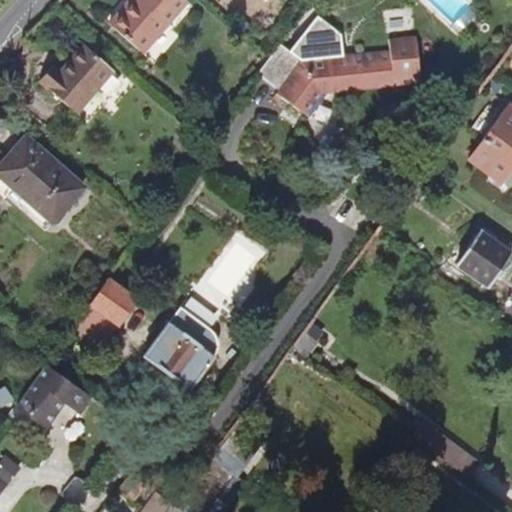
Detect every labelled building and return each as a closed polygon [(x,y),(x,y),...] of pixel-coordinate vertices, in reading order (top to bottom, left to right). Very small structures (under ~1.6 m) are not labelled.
[(129,0),(109,24),(140,51),(164,23),(167,25),(187,2),(185,0),(129,0)] [(316,17),(290,52),(280,45),(258,74),(279,90),(273,100),(278,104),(283,98),(306,116),(307,115),(310,116),(327,94),(421,84),(416,37),(389,40),(390,51),(343,56),(341,35),(316,17)] [(167,25),(164,23),(140,51),(142,54),(167,25)] [(113,72),(84,45),(60,72),(52,66),(39,81),(76,114),(113,72)] [(488,77),(483,84),(490,88),(495,82),(488,77)] [(495,82),(490,88),(498,93),(502,87),(495,82)] [(483,139),(468,158),(490,175),(505,186),(511,178),(511,108),(508,105),(501,115),(483,139)] [(83,188),(33,139),(1,170),(53,222),(83,188)] [(420,170),(415,177),(424,183),(429,176),(420,170)] [(415,177),(403,194),(416,203),(428,186),(424,183),(415,177)] [(489,287),(511,254),(494,243),(498,238),(483,227),(457,264),(489,287)] [(74,325),(74,327),(101,347),(135,302),(107,281),(88,305),(74,325)] [(142,355),(179,384),(187,373),(195,379),(211,358),(197,347),(209,332),(178,308),(142,355)] [(309,322),(302,332),(314,341),(321,330),(309,322)] [(314,341),(302,332),(291,347),(305,358),(317,343),(314,341)] [(47,365),(16,406),(46,426),(64,400),(79,411),(90,395),(47,365)] [(252,400),(227,435),(239,444),(265,410),(252,400)] [(412,437),(450,464),(460,450),(422,421),(412,437)] [(227,435),(220,445),(231,454),(239,444),(227,435)] [(212,455),(177,505),(185,511),(211,511),(238,476),(223,465),(231,454),(220,445),(212,455)] [(460,450),(450,464),(461,473),(472,458),(460,450)] [(0,462),(0,478),(4,482),(17,466),(5,457),(0,462)] [(472,458),(461,473),(468,478),(479,464),(472,458)] [(148,483),(133,471),(118,490),(133,503),(148,483)] [(145,507),(140,511),(185,511),(177,505),(157,490),(145,507)]
